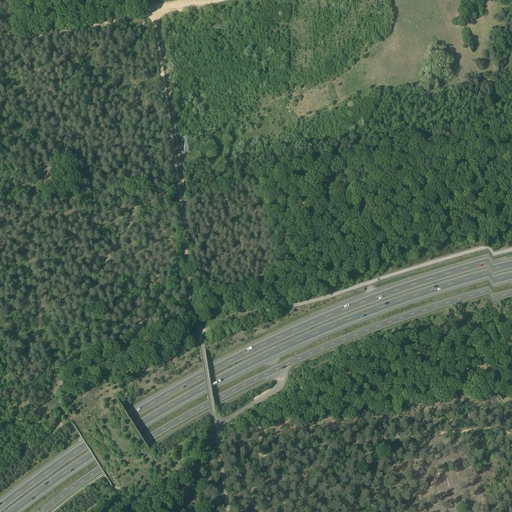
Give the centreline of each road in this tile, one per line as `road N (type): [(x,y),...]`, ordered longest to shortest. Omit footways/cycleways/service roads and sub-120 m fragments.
road 1 (motorway): [(511,264),(380,304),(261,353),(128,424),(0,511)]
road 2 (motorway): [(18,511),(134,433),(266,363),(382,315),(511,276)]
road 3 (track): [(511,249),(199,340)]
road 4 (tertiary): [(49,511),(173,429),(277,376)]
road 5 (track): [(260,463),(511,432)]
road 6 (tertiary): [(277,376),(399,326),(511,292)]
road 7 (track): [(153,22),(179,197)]
road 8 (track): [(0,50),(149,24)]
road 9 (track): [(289,0),(153,22)]
road 10 (track): [(199,340),(221,470)]
